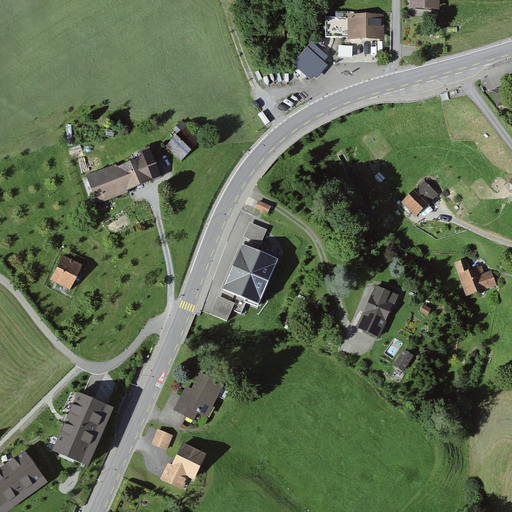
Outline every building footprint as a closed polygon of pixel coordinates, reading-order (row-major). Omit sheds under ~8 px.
[(383,12),(324,16),(326,38),(384,34),(383,12)] [(329,57),(311,43),(293,64),(311,80),(313,76),(317,79),(328,66),(324,63),(329,57)] [(511,84),(492,92),(497,107),(511,102),(511,84)] [(201,139),(182,122),(174,130),(178,134),(166,147),(180,161),(201,139)] [(115,166),(88,176),(98,203),(127,192),(126,190),(161,177),(149,148),(141,151),(143,158),(116,168),(115,166)] [(439,192),(425,179),(403,203),(418,216),(439,192)] [(262,244),(268,229),(251,222),(245,237),(262,244)] [(242,247),(224,291),(257,305),(276,261),(242,247)] [(82,266),(64,256),(52,280),(70,289),(82,266)] [(467,256),(454,261),(466,295),(499,283),(493,269),(483,272),(480,264),(471,267),(467,256)] [(400,297),(377,287),(359,328),(382,338),(400,297)] [(416,356),(406,349),(396,366),(406,372),(416,356)] [(194,390),(188,386),(176,411),(199,423),(203,414),(212,419),(228,385),(203,373),(194,390)] [(111,410),(75,395),(51,452),(87,467),(111,410)] [(175,436),(159,431),(153,446),(169,452),(175,436)] [(211,456),(186,443),(175,467),(170,464),(162,480),(186,491),(192,478),(199,482),(211,456)] [(23,453),(0,470),(0,509),(2,511),(8,511),(46,483),(23,453)]
